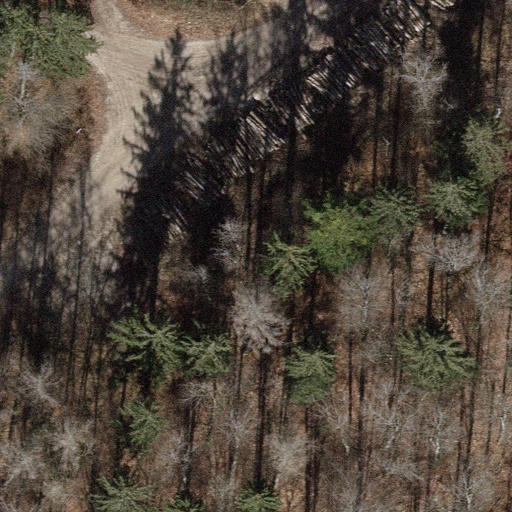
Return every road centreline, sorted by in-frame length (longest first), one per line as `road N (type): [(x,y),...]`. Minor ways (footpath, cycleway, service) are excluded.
road 1 (track): [(0,297),(214,101)]
road 2 (track): [(0,1),(214,101)]
road 3 (track): [(214,101),(331,0)]
